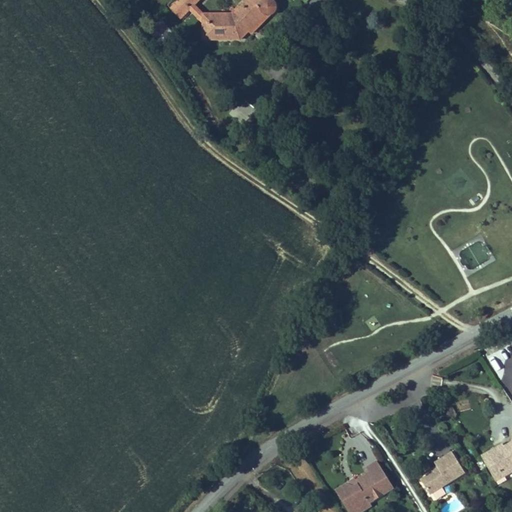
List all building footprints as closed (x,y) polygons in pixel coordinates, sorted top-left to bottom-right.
[(248,29),(252,24),(254,26),(265,15),(267,15),(270,15),(273,13),(275,12),(276,9),(276,5),(275,2),(273,0),(263,0),(258,6),(251,0),(244,0),(231,13),(203,13),(194,5),(199,0),(177,0),(170,7),(181,18),(190,9),(203,22),(203,39),(240,40),(249,31),(248,29)] [(251,34),(270,15),(267,15),(265,15),(254,26),(252,24),(248,29),(249,31),(251,34)] [(511,441),(504,446),(498,450),(496,448),(482,456),(498,484),(506,480),(504,475),(511,470),(511,441)] [(465,473),(452,451),(435,462),(437,466),(438,468),(433,471),(420,479),(430,495),(465,473)] [(369,502),(393,487),(377,461),(367,467),(369,472),(355,480),(357,484),(352,487),(352,486),(345,484),(336,490),(348,510),(354,507),(362,507),(369,502)] [(349,511),(360,511),(371,505),(369,502),(362,507),(354,507),(348,510),(349,511)]
